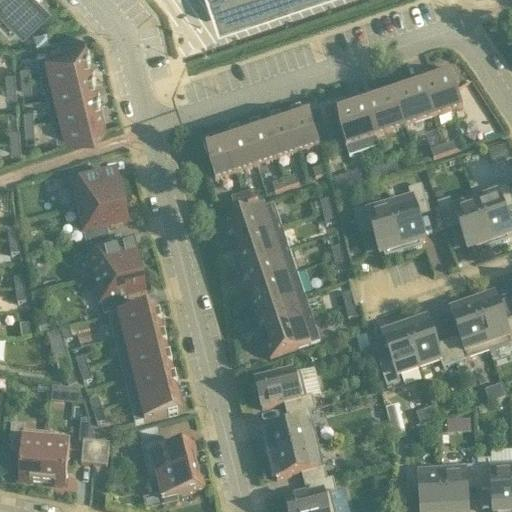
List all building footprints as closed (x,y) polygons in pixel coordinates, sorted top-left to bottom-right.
[(0,0),(0,25),(10,36),(21,24),(24,27),(48,3),(44,0),(0,0)] [(209,0),(219,27),(300,0),(209,0)] [(49,43),(46,31),(34,34),(37,46),(49,43)] [(86,49),(85,42),(45,52),(45,53),(36,55),(41,76),(90,64),(89,59),(90,59),(87,49),(86,49)] [(92,70),(90,64),(41,76),(47,98),(95,86),(94,80),(95,80),(93,70),(92,70)] [(20,67),(21,80),(30,79),(29,66),(20,67)] [(432,81),(421,85),(425,98),(433,121),(463,111),(449,70),(430,77),(432,81)] [(6,86),(15,85),(14,72),(5,73),(6,86)] [(31,92),(30,79),(21,80),(22,92),(31,92)] [(408,84),(391,90),(404,130),(433,121),(425,98),(421,85),(410,88),(408,84)] [(16,98),(15,85),(6,86),(7,98),(16,98)] [(52,119),(101,107),(99,101),(100,101),(98,91),(97,91),(95,86),(47,98),(52,119)] [(379,114),(368,117),(376,140),(404,130),(391,90),(373,96),(379,114)] [(376,140),(368,117),(357,121),(351,103),(332,110),(345,150),(346,150),(349,159),(379,149),(376,140)] [(472,106),(477,119),(486,116),(482,103),(472,106)] [(106,128),(101,107),(52,119),(57,140),(67,138),(90,132),(91,133),(100,130),(106,128)] [(23,111),(24,123),(34,123),(33,110),(23,111)] [(285,117),(298,156),(319,149),(306,110),(300,112),(300,111),(291,114),(291,115),(285,117)] [(278,163),(298,156),(285,117),(280,119),(279,118),(270,121),(270,122),(265,124),(278,163)] [(34,123),(24,123),(25,136),(35,135),(34,123)] [(244,131),(257,169),(278,163),(265,124),(259,126),(259,125),(250,128),(250,129),(244,131)] [(9,129),(10,141),(20,141),(19,128),(9,129)] [(223,138),(236,176),(257,169),(244,131),(239,133),(239,132),(229,135),(229,136),(223,138)] [(236,176),(223,138),(202,145),(204,151),(203,151),(206,161),(207,160),(215,184),(236,176)] [(21,153),(20,141),(10,141),(11,154),(21,153)] [(454,144),(442,148),(445,157),(457,153),(454,144)] [(433,161),(445,157),(442,148),(430,152),(433,161)] [(397,164),(385,168),(388,177),(400,173),(397,164)] [(312,172),(315,181),(328,177),(325,168),(312,172)] [(376,181),(388,177),(385,168),(373,172),(376,181)] [(71,187),(77,212),(123,200),(117,176),(94,181),(92,170),(68,176),(71,187)] [(358,175),(345,179),(349,193),(362,189),(358,175)] [(284,182),(287,191),(299,187),(296,178),(284,182)] [(275,195),(287,191),(284,182),(272,186),(275,195)] [(476,206),(475,206),(491,249),(508,243),(507,239),(511,238),(503,213),(511,209),(511,200),(507,187),(473,199),(476,206)] [(390,211),(403,254),(421,249),(420,246),(425,244),(417,219),(429,216),(421,188),(408,192),(412,204),(390,211)] [(243,196),(246,205),(258,201),(255,192),(243,196)] [(234,209),(246,205),(243,196),(231,200),(234,209)] [(130,224),(123,200),(77,212),(83,236),(86,246),(109,241),(106,230),(130,224)] [(473,255),(491,249),(475,206),(454,214),(449,201),(437,206),(446,233),(458,229),(467,254),(472,252),(473,255)] [(323,216),(332,214),(329,202),(320,204),(323,216)] [(234,236),(237,245),(281,230),(273,207),(264,210),(223,224),(228,238),(234,236)] [(385,260),(403,254),(390,211),(368,217),(366,211),(353,214),(360,236),(372,233),(379,258),(384,256),(385,260)] [(332,214),(323,216),(326,229),(335,227),(332,214)] [(241,254),(234,257),(239,270),(289,253),(281,230),(237,245),(241,254)] [(9,245),(18,243),(16,231),(7,232),(9,245)] [(88,257),(94,281),(141,270),(135,246),(112,251),(109,241),(86,246),(89,257),(88,257)] [(10,257),(20,256),(18,243),(9,245),(10,257)] [(334,263),(343,261),(340,248),(331,251),(334,263)] [(250,281),(253,290),(297,276),(289,253),(239,270),(243,283),(250,281)] [(346,273),(343,261),(334,263),(337,275),(346,273)] [(147,294),(141,270),(94,281),(100,306),(101,305),(103,317),(126,311),(124,300),(147,294)] [(304,298),(297,276),(253,290),(256,300),(250,302),(254,315),(304,298)] [(15,293),(24,292),(23,279),(13,281),(15,293)] [(17,306),(26,305),(24,292),(15,293),(17,306)] [(345,309),(354,307),(351,295),(342,297),(345,309)] [(268,336),(312,321),(304,298),(254,315),(259,329),(265,326),(268,336)] [(489,298),(472,304),(489,354),(511,345),(511,321),(504,324),(495,300),(491,301),(489,298)] [(455,366),(489,354),(472,304),(454,310),(455,314),(450,316),(459,340),(448,344),(455,366)] [(357,319),(354,307),(345,309),(348,322),(357,319)] [(108,320),(114,341),(162,329),(161,324),(162,324),(160,314),(159,314),(157,308),(117,317),(118,318),(108,320)] [(52,333),(49,321),(37,323),(40,336),(52,333)] [(320,344),(312,321),(268,336),(271,345),(265,347),(270,362),(311,348),(311,347),(320,344)] [(443,370),(455,366),(448,344),(436,348),(427,324),(423,325),(422,322),(404,328),(419,371),(441,364),(443,370)] [(31,339),(29,326),(20,327),(21,340),(31,339)] [(397,379),(419,371),(404,328),(386,334),(387,338),(382,339),(391,364),(379,368),(387,390),(400,385),(397,379)] [(64,344),(70,343),(73,342),(69,329),(60,332),(64,344)] [(164,335),(162,329),(114,341),(119,362),(168,350),(166,345),(167,345),(165,335),(164,335)] [(46,338),(48,344),(60,340),(58,334),(46,338)] [(119,362),(124,384),(173,371),(172,366),(173,366),(170,356),(169,356),(168,350),(119,362)] [(76,361),(80,373),(88,371),(84,359),(76,361)] [(88,371),(80,373),(83,386),(92,383),(88,371)] [(174,377),(173,371),(124,384),(129,405),(178,393),(177,387),(178,387),(175,377),(174,377)] [(68,389),(77,386),(73,374),(64,377),(68,389)] [(284,406),(287,418),(309,413),(315,412),(312,399),(306,400),(300,375),(255,386),(261,412),(284,406)] [(52,390),(51,404),(82,407),(77,392),(52,390)] [(178,393),(129,405),(135,426),(144,424),(183,414),(178,393)] [(89,403),(93,415),(102,412),(98,400),(89,403)] [(398,408),(386,411),(393,439),(405,436),(398,408)] [(106,424),(102,412),(93,415),(97,427),(106,424)] [(318,448),(309,413),(287,418),(290,430),(265,437),(266,441),(262,442),(267,460),(318,448)] [(95,445),(89,423),(81,422),(79,445),(83,445),(83,443),(95,445)] [(46,443),(47,443),(48,436),(24,434),(24,428),(11,427),(9,455),(21,457),(19,483),(42,485),(46,443)] [(150,483),(157,481),(156,480),(197,470),(191,447),(166,453),(162,441),(140,447),(150,483)] [(70,445),(47,443),(46,443),(42,485),(66,487),(70,445)] [(81,466),(94,467),(96,445),(95,445),(83,443),(83,445),(81,466)] [(109,446),(96,445),(94,467),(107,469),(109,446)] [(302,476),(305,488),(326,483),(318,448),(267,460),(272,479),(275,478),(277,483),(302,476)] [(478,468),(477,468),(479,491),(491,491),(492,511),(511,511),(511,466),(491,467),(491,462),(478,462),(478,468)] [(441,470),(442,477),(444,511),(468,511),(467,492),(479,491),(477,468),(441,470)] [(203,493),(197,470),(156,480),(157,481),(163,508),(178,504),(177,499),(203,493)] [(419,479),(419,472),(406,473),(407,496),(420,495),(420,511),(444,511),(442,477),(419,479)] [(326,483),(305,488),(308,500),(285,506),(286,511),(349,511),(345,493),(335,495),(332,482),(326,483)]
